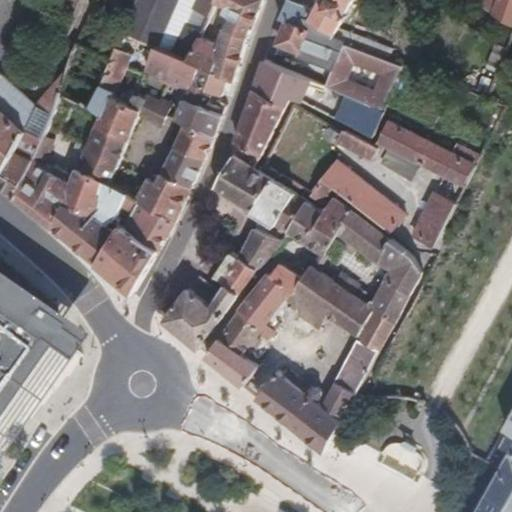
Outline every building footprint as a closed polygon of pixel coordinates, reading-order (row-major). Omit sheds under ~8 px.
[(138,0),(125,31),(155,42),(174,0),(138,0)] [(249,40),(265,0),(229,0),(236,3),(220,38),(204,31),(192,56),(204,60),(197,80),(215,88),(225,93),(231,78),(236,80),(249,40)] [(219,0),(198,0),(196,6),(212,14),(219,0)] [(301,26),(309,9),(287,0),(280,18),(288,21),(301,26)] [(338,29),(352,0),(317,0),(304,27),(387,60),(389,55),(338,29)] [(472,0),(493,13),(499,0),(472,0)] [(511,0),(499,0),(493,13),(510,23),(511,24),(511,0)] [(205,28),(212,14),(196,6),(189,21),(205,28)] [(192,56),(204,31),(205,28),(189,21),(176,50),(183,53),(192,56)] [(326,86),(351,99),(381,115),(403,66),(387,60),(304,27),(301,26),(288,21),(279,45),(300,53),(298,58),(332,71),(326,86)] [(96,96),(111,60),(90,50),(98,32),(86,27),(65,76),(63,81),(74,86),(80,74),(92,79),(86,92),(96,96)] [(176,76),(183,53),(176,50),(160,44),(147,73),(176,76)] [(500,72),(507,50),(502,46),(498,44),(489,69),(500,72)] [(132,134),(147,98),(148,93),(140,89),(137,95),(141,97),(138,104),(116,94),(134,55),(117,48),(111,60),(96,96),(81,128),(92,134),(77,171),(108,185),(111,187),(132,134)] [(197,80),(204,60),(192,56),(183,53),(176,76),(186,78),(183,86),(192,90),(197,80)] [(307,92),(314,79),(274,58),(265,59),(255,88),(288,105),(293,97),(298,87),(307,92)] [(0,105),(25,127),(36,103),(0,72),(0,105)] [(0,179),(20,196),(34,157),(51,115),(63,81),(65,76),(36,103),(25,127),(3,173),(0,178),(0,179)] [(486,95),(492,82),(482,78),(477,92),(486,95)] [(210,102),(215,88),(197,80),(192,90),(177,116),(188,122),(218,137),(226,110),(210,102)] [(81,128),(96,96),(86,92),(83,99),(71,94),(74,86),(63,81),(51,115),(81,128)] [(257,168),(288,105),(255,88),(237,141),(243,144),(237,155),(257,168)] [(161,126),(168,108),(147,98),(132,134),(150,143),(158,125),(161,126)] [(373,138),(383,116),(381,115),(351,99),(340,120),(373,138)] [(0,169),(3,173),(25,127),(0,105),(0,169)] [(453,152),(388,118),(377,140),(466,185),(476,164),(453,152)] [(208,159),(218,137),(188,122),(177,145),(208,159)] [(379,146),(375,144),(345,129),(343,131),(332,124),(327,136),(372,160),(379,146)] [(481,155),(458,143),(453,152),(476,164),(481,155)] [(197,184),(208,159),(177,145),(165,170),(197,184)] [(255,211),(274,179),(257,168),(237,155),(216,186),(255,211)] [(66,203),(76,175),(57,163),(53,170),(34,157),(20,196),(58,228),(66,206),(66,203)] [(340,161),(312,195),(325,203),(334,187),(393,232),(407,213),(340,161)] [(179,220),(197,184),(165,170),(160,182),(149,205),(179,220)] [(91,213),(108,185),(77,171),(76,175),(66,203),(91,213)] [(149,205),(160,182),(151,178),(140,201),(149,205)] [(278,225),(297,193),(274,179),(255,211),(278,225)] [(130,196),(133,189),(127,186),(124,193),(127,195),(130,196)] [(123,202),(127,195),(124,193),(111,187),(99,207),(114,216),(117,212),(123,202)] [(416,236),(438,247),(446,229),(458,202),(437,192),(416,236)] [(305,243),(326,211),(297,193),(278,225),(293,235),(305,243)] [(325,259),(344,236),(361,213),(336,196),(326,211),(305,243),(325,259)] [(179,220),(149,205),(140,201),(129,225),(144,234),(141,239),(161,251),(179,220)] [(123,216),(130,206),(123,202),(117,212),(123,216)] [(100,263),(118,227),(115,224),(118,219),(114,216),(99,207),(92,217),(66,206),(58,228),(100,263)] [(406,247),(361,213),(344,236),(349,239),(333,264),(368,287),(377,270),(392,279),(390,282),(412,294),(424,271),(406,247)] [(293,235),(278,225),(272,233),(288,241),(293,235)] [(137,294),(161,251),(141,239),(120,226),(118,227),(100,263),(137,294)] [(259,269),(273,256),(282,248),(288,241),(272,233),(257,227),(242,259),(259,269)] [(441,249),(448,230),(446,229),(438,247),(441,249)] [(225,285),(242,259),(230,253),(216,280),(225,285)] [(226,314),(259,269),(242,259),(225,285),(229,288),(216,306),(226,314)] [(290,300),(305,281),(284,266),(277,275),(271,272),(237,313),(239,314),(269,332),(290,300)] [(395,324),(375,310),(314,269),(305,281),(290,300),(305,307),(300,314),(323,329),(331,318),(361,338),(329,398),(323,395),(325,392),(314,387),(312,390),(285,375),(282,380),(276,377),(261,398),(328,453),(339,431),(395,324)] [(201,350),(226,314),(216,306),(212,303),(220,292),(199,276),(165,322),(201,350)] [(77,332),(0,278),(0,291),(24,308),(27,304),(54,322),(47,332),(42,329),(37,335),(42,339),(38,345),(58,359),(77,332)] [(396,324),(412,294),(390,282),(375,310),(395,324),(396,324)] [(0,396),(8,384),(5,382),(33,341),(38,345),(42,339),(37,335),(42,329),(47,332),(54,322),(27,304),(24,308),(0,291),(0,396)] [(263,342),(269,332),(239,314),(209,356),(246,387),(260,366),(252,359),(255,354),(260,356),(267,345),(263,342)] [(0,399),(38,345),(33,341),(5,382),(8,384),(0,396),(0,399)] [(511,511),(511,455),(501,474),(483,509),(480,511),(511,511)]
